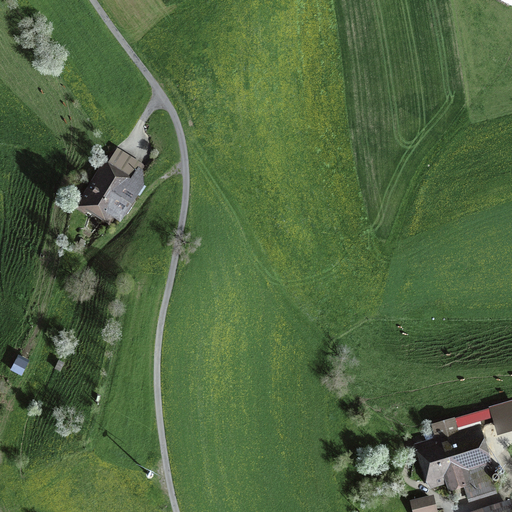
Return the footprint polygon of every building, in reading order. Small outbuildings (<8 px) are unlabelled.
[(144,184),(143,170),(138,170),(143,162),(120,149),(111,164),(106,161),(79,206),(85,209),(88,205),(109,219),(113,214),(120,219),(144,184)] [(21,375),(28,362),(19,357),(12,370),(21,375)] [(493,409),(500,430),(511,426),(511,402),(493,408),(493,409)] [(452,427),(455,426),(453,420),(436,425),(440,440),(422,445),(434,486),(447,482),(447,484),(451,483),(453,490),(465,486),(469,498),(495,490),(490,476),(476,480),(472,466),(488,461),(478,428),(455,435),(452,427)] [(421,511),(433,511),(436,511),(434,500),(420,504),(421,511)] [(511,511),(511,510),(510,503),(481,511),(511,511)]
